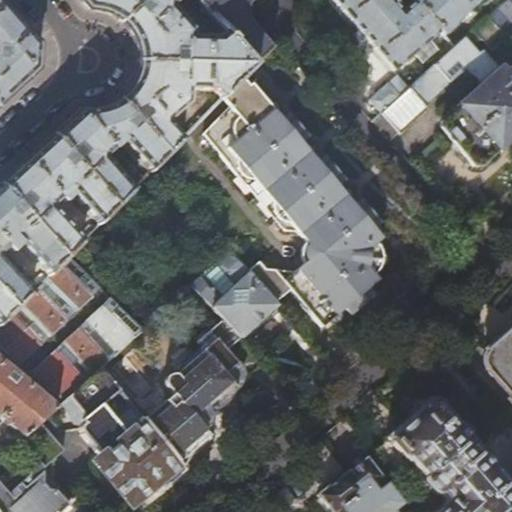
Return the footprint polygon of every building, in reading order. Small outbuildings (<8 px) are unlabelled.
[(77,0),(86,10),(90,10),(93,11),(96,11),(101,12),(106,14),(108,15),(111,16),(115,19),(119,22),(136,8),(138,7),(133,0),(142,0),(144,2),(146,0),(77,0)] [(182,0),(146,0),(144,2),(151,10),(143,16),(136,8),(119,22),(127,31),(131,38),(133,40),(135,49),(136,62),(172,63),(173,53),(183,53),(182,64),(253,67),(224,34),(216,41),(192,40),(192,34),(171,9),(182,0)] [(198,0),(196,2),(224,34),(253,67),(270,49),(256,32),(243,17),(244,16),(245,6),(244,5),(250,0),(198,0)] [(331,0),(341,11),(392,71),(439,32),(414,2),(399,15),(397,12),(397,11),(396,9),(396,8),(394,6),(394,5),(392,4),(391,3),(389,3),(387,0),(331,0)] [(414,0),(413,2),(414,2),(439,32),(442,36),(476,0),(414,0)] [(511,0),(505,0),(486,18),(501,35),(511,24),(511,0)] [(22,28),(0,2),(0,102),(36,70),(37,44),(22,28)] [(505,38),(501,35),(486,18),(471,31),(491,51),(505,38)] [(473,166),(478,166),(495,151),(496,152),(510,140),(511,143),(511,76),(500,64),(496,67),(481,51),(477,53),(463,39),(452,48),(433,66),(448,82),(466,66),(480,82),(455,105),(438,122),(438,125),(473,166)] [(172,74),(172,63),(136,62),(136,69),(132,82),(129,86),(126,91),(117,100),(133,118),(140,111),(146,117),(138,124),(165,155),(179,141),(165,124),(186,104),(187,90),(212,91),(221,99),(238,81),(253,67),(182,64),(181,75),(172,74)] [(367,100),(379,115),(407,89),(396,76),(389,83),(388,81),(367,100)] [(245,89),(238,81),(221,99),(218,102),(225,110),(199,137),(283,233),(295,234),(304,245),(302,247),(299,251),(299,258),(301,266),(292,275),(263,273),(257,266),(245,275),(246,277),(271,305),(277,301),(278,302),(290,291),(322,327),(329,321),(323,313),(338,300),(348,312),(372,292),(369,288),(377,280),(373,276),(378,272),(379,270),(379,268),(366,267),(367,252),(380,253),(380,251),(380,250),(379,248),(379,247),(378,246),(376,244),(375,244),(380,239),(372,229),(376,225),(357,203),(344,214),(327,195),(340,184),(331,174),(319,160),(306,170),(290,152),(302,141),(282,118),(270,128),(257,114),(265,107),(248,87),(245,89)] [(407,89),(379,115),(372,121),(382,134),(391,126),(395,131),(423,105),(408,89),(407,89)] [(125,125),(133,118),(117,100),(104,108),(93,110),(89,111),(80,111),(52,136),(68,155),(76,149),(82,155),(74,162),(112,208),(130,190),(102,159),(121,141),(148,172),(165,155),(138,124),(131,131),(125,125)] [(59,164),(68,155),(52,136),(18,168),(0,184),(0,186),(16,205),(22,198),(28,205),(21,211),(62,259),(64,258),(79,242),(48,208),(65,192),(95,225),(112,208),(74,162),(65,170),(59,164)] [(6,213),(16,205),(0,186),(0,295),(12,310),(34,288),(26,278),(20,278),(18,281),(0,262),(0,253),(13,241),(45,276),(62,259),(21,211),(12,219),(6,213)] [(225,255),(189,288),(197,297),(233,264),(225,255)] [(97,290),(64,258),(62,259),(45,276),(34,288),(12,310),(0,321),(0,346),(20,363),(97,290)] [(246,277),(210,311),(220,321),(237,340),(247,331),(256,322),(268,312),(266,310),(271,305),(246,277)] [(0,321),(12,310),(0,295),(0,321)] [(97,371),(140,332),(108,300),(32,373),(65,400),(97,371)] [(203,350),(189,362),(223,398),(234,388),(236,384),(239,378),(239,375),(239,368),(237,364),(225,350),(237,340),(220,321),(196,342),(203,350)] [(256,322),(247,331),(250,334),(253,335),(260,330),(260,327),(256,322)] [(511,323),(499,335),(485,347),(485,349),(483,352),(482,354),(481,357),(481,360),(481,362),(483,365),(484,367),(483,368),(490,376),(491,375),(508,395),(506,397),(511,404),(511,466),(501,477),(437,405),(424,405),(404,422),(385,439),(386,441),(373,452),(393,477),(404,468),(413,468),(421,477),(420,478),(420,480),(420,482),(432,496),(435,496),(437,496),(442,502),(430,511),(497,511),(511,500),(511,323)] [(56,408),(0,362),(0,422),(2,420),(23,438),(56,408)] [(154,427),(149,431),(176,463),(207,437),(192,420),(202,411),(205,414),(223,398),(189,362),(175,375),(167,377),(166,378),(164,380),(164,381),(164,384),(165,387),(176,400),(169,406),(173,411),(154,427)] [(115,392),(97,371),(65,400),(58,406),(68,418),(69,419),(68,421),(72,427),(77,427),(80,424),(81,425),(79,428),(78,429),(78,432),(79,434),(101,460),(100,461),(100,466),(111,479),(111,481),(129,502),(147,487),(154,494),(174,478),(182,471),(176,463),(149,431),(142,424),(127,437),(99,405),(115,392)] [(142,424),(149,431),(154,427),(146,418),(141,422),(142,424)] [(408,511),(393,511),(402,504),(387,484),(377,492),(371,484),(380,477),(365,460),(348,474),(346,472),(334,482),(317,496),(329,511),(334,511),(335,511),(408,511)] [(406,493),(414,504),(421,498),(421,495),(416,489),(413,488),(406,493)]
